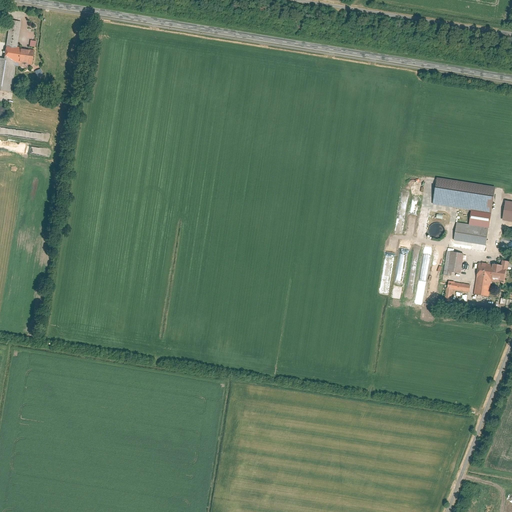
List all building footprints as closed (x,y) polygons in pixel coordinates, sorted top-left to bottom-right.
[(5,46),(17,48),(21,22),(9,21),(5,46)] [(34,50),(5,47),(3,63),(32,65),(34,50)] [(43,76),(40,70),(34,72),(36,78),(43,76)] [(436,179),(432,205),(490,214),(494,188),(436,179)] [(511,202),(505,201),(502,220),(511,221),(511,202)] [(440,238),(443,236),(444,234),(445,231),(445,228),(444,226),(442,224),(439,222),(436,222),(433,223),(431,224),(429,226),(428,228),(428,231),(429,234),(430,236),(432,238),(435,239),(438,239),(440,238)] [(456,222),(452,241),(484,247),(488,227),(456,222)] [(446,251),(443,275),(450,276),(451,272),(461,273),(463,253),(446,251)] [(477,263),(475,276),(503,282),(506,268),(477,263)] [(396,289),(401,290),(404,272),(397,270),(395,282),(397,283),(396,289)] [(486,297),(489,280),(477,278),(474,295),(486,297)] [(455,283),(453,291),(469,293),(470,285),(455,283)]
